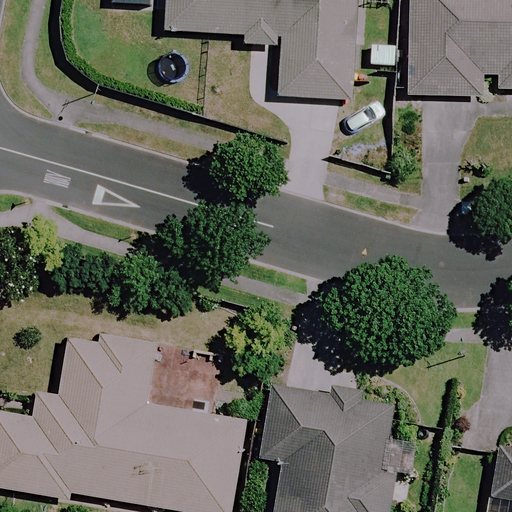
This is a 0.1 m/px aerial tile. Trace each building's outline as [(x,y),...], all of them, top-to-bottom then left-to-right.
[(361,0),(180,0),(180,2),(172,2),(170,34),(246,38),(246,47),(285,48),(282,100),(357,103),(361,0)] [(511,0),(412,0),(412,100),(486,101),(486,92),(511,92),(511,0)] [(222,358),(72,335),(61,404),(0,394),(0,491),(79,504),(80,498),(171,511),(235,511),(249,425),(212,419),(222,358)] [(396,410),(276,392),(265,462),(285,465),(278,511),(394,511),(400,480),(386,477),(396,410)] [(511,511),(511,451),(503,450),(490,511),(511,511)]
